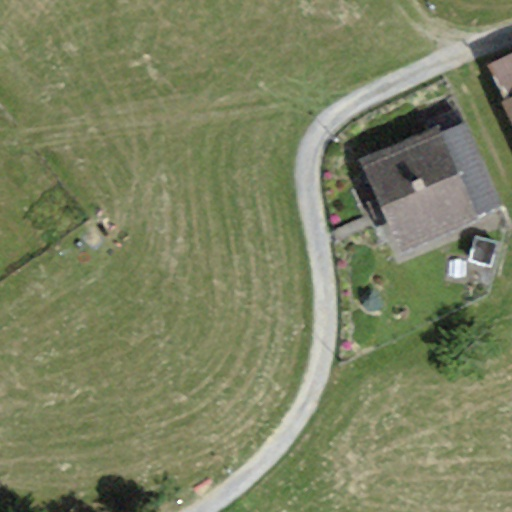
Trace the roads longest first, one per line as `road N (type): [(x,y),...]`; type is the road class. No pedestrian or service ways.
road 1 (track): [(475,48),(332,115),(321,128),(312,149),(330,304),(321,372),(289,432),(203,511)]
road 2 (track): [(0,142),(360,101)]
